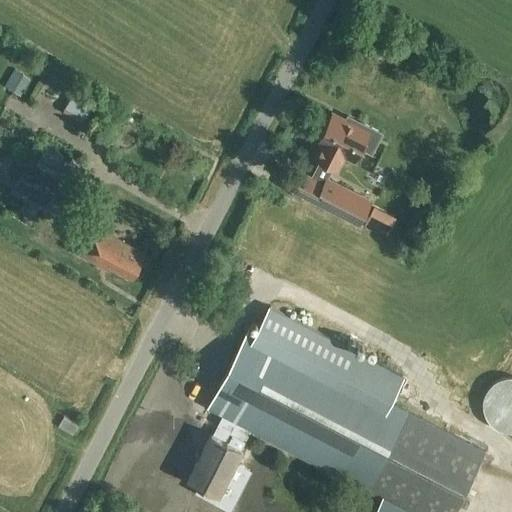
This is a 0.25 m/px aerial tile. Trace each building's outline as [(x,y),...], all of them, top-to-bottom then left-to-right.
[(32,84),(41,65),(32,60),(22,79),(32,84)] [(82,105),(103,112),(110,91),(90,84),(82,105)] [(310,179),(301,174),(293,190),(358,223),(369,202),(325,180),(339,153),(354,161),(360,148),(370,153),(380,134),(360,123),(358,127),(331,114),(317,142),(321,144),(314,158),(319,161),(310,179)] [(44,147),(32,167),(27,163),(18,165),(14,175),(17,181),(10,192),(25,202),(52,217),(81,169),(44,147)] [(396,217),(374,206),(364,225),(387,237),(396,217)] [(111,269),(130,279),(144,254),(89,225),(74,253),(110,272),(111,269)] [(443,280),(431,301),(454,314),(466,292),(443,280)] [(256,334),(247,329),(207,408),(224,417),(214,436),(210,434),(187,479),(217,494),(240,450),(250,430),(380,497),(372,511),(454,511),(485,453),(389,403),(403,377),(269,308),(256,334)] [(511,377),(502,378),(491,384),(484,393),(482,402),(482,411),(486,422),(496,430),(510,432),(511,431),(511,377)] [(87,427),(94,414),(80,406),(73,420),(87,427)] [(173,436),(185,417),(169,408),(158,428),(173,436)] [(72,435),(77,425),(63,416),(57,426),(72,435)] [(320,511),(336,511),(344,493),(327,486),(318,511),(320,511)]
